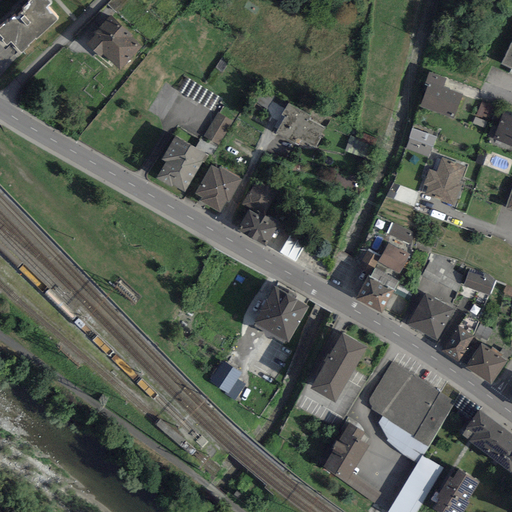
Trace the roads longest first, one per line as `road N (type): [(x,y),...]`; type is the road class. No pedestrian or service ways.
road 1 (primary): [(495,400),(0,108)]
road 2 (unclassified): [(240,511),(5,332)]
road 3 (residential): [(0,101),(101,0)]
